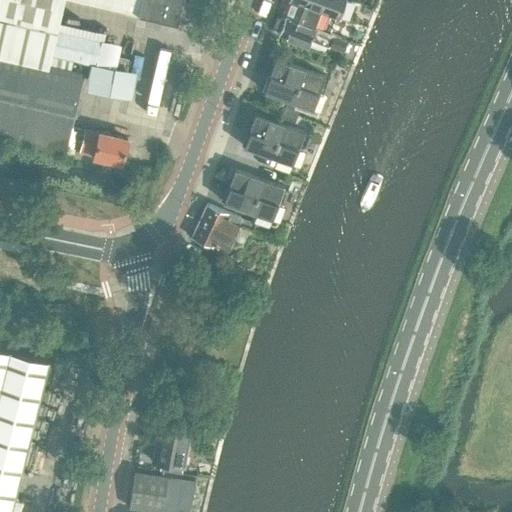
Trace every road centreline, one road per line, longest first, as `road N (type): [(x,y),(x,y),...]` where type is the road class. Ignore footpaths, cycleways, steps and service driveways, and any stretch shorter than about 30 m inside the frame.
road 1 (primary): [(360,511),(423,303),(511,86)]
road 2 (tertiary): [(131,252),(169,209),(248,0)]
road 3 (tertiary): [(98,511),(135,309),(131,252)]
road 4 (tertiary): [(131,252),(0,229)]
